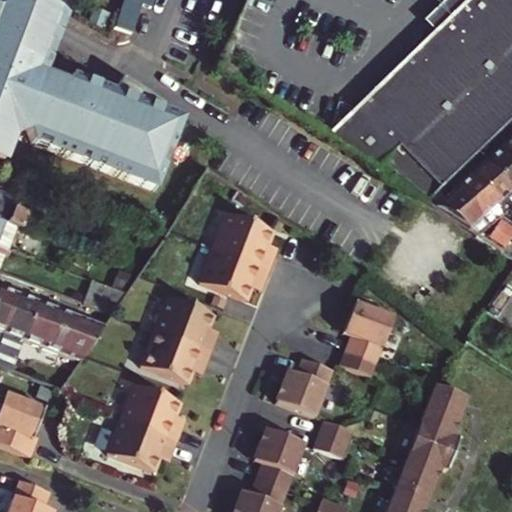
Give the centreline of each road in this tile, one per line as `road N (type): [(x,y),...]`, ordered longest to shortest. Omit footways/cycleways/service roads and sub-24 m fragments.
road 1 (residential): [(289,275),(202,511)]
road 2 (unknown): [(129,511),(0,467)]
